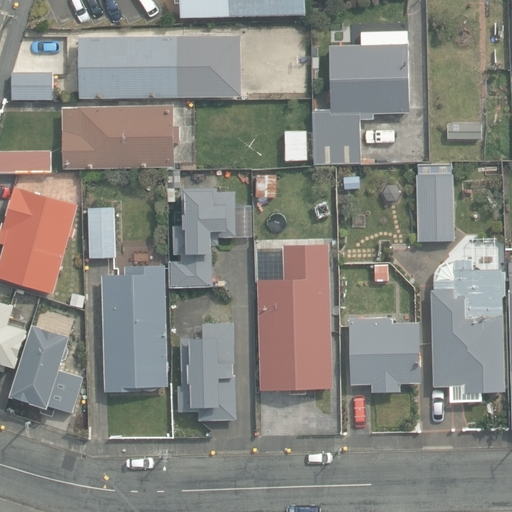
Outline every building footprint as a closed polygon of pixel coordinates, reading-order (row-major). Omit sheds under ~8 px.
[(181,0),(181,18),(306,15),(305,0),(181,0)] [(234,25),(235,40),(251,40),(250,25),(234,25)] [(314,112),(316,164),(363,163),(362,120),(376,119),(375,113),(412,112),(409,40),(400,31),(363,33),(363,44),(331,45),(333,111),(314,112)] [(81,38),(82,98),(189,97),(189,95),(211,94),(211,67),(188,68),(188,36),(81,38)] [(14,72),(14,99),(54,99),(54,72),(14,72)] [(64,107),(65,168),(176,166),(176,142),(182,142),(182,125),(180,125),(180,118),(176,118),(176,105),(64,107)] [(286,131),(287,161),(309,160),(308,130),(286,131)] [(0,150),(0,172),(53,172),(52,150),(0,150)] [(415,176),(417,243),(457,242),(455,174),(452,174),(452,163),(419,164),(419,176),(415,176)] [(258,196),(278,197),(279,174),(258,174),(258,196)] [(345,177),(345,188),(361,188),(361,176),(345,177)] [(59,274),(79,205),(14,186),(0,235),(0,243),(3,245),(0,254),(0,277),(54,293),(56,286),(66,289),(69,277),(59,274)] [(170,261),(171,287),(215,286),(213,246),(222,246),(221,238),(238,238),(237,191),(219,191),(219,187),(183,188),(184,215),(185,215),(186,225),(174,225),(175,254),(183,254),(183,261),(170,261)] [(90,208),(92,257),(117,257),(115,207),(90,208)] [(261,390),(333,388),(330,244),(284,245),(284,279),(259,279),(261,390)] [(473,269),(473,259),(455,259),(455,261),(449,261),(441,266),(436,274),(436,281),(435,281),(435,290),(432,290),(435,387),(450,387),(451,401),(482,401),(482,392),(506,392),(503,268),(473,269)] [(377,264),(377,281),(389,280),(389,264),(377,264)] [(104,274),(107,392),(134,391),(134,386),(169,385),(167,289),(136,290),(136,273),(104,274)] [(0,363),(16,369),(29,330),(26,329),(28,321),(12,316),(16,304),(0,298),(0,363)] [(374,383),(374,391),(402,391),(402,383),(423,382),(422,321),(394,322),(394,316),(351,318),(353,384),(374,383)] [(199,411),(199,420),(238,419),(236,322),(204,323),(205,336),(182,336),(183,384),(179,384),(180,412),(199,411)] [(60,370),(72,335),(37,323),(12,397),(41,407),(40,410),(53,415),(55,407),(72,413),(84,378),(60,370)]
